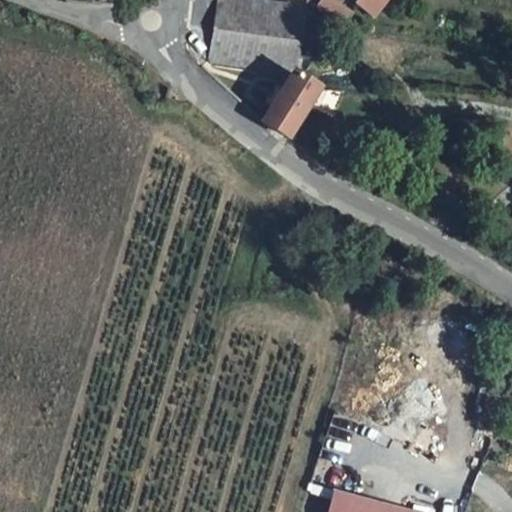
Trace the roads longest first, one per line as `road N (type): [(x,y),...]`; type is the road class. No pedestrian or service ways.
road 1 (unclassified): [(511,301),(270,157),(158,57)]
road 2 (unclassified): [(158,57),(37,0)]
